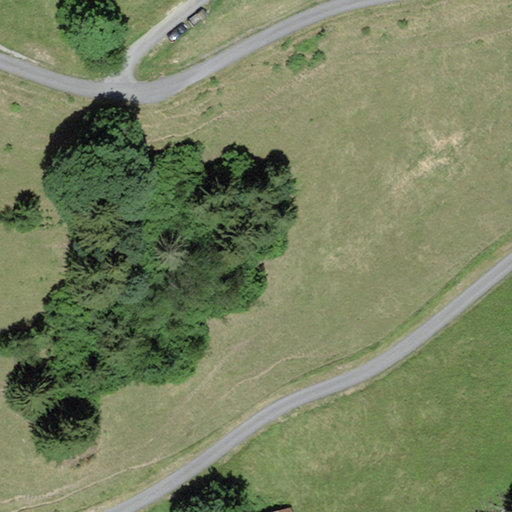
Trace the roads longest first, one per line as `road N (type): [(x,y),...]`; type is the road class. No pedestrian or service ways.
road 1 (unclassified): [(118,511),(270,413),(380,364),(511,261)]
road 2 (unclassified): [(351,0),(148,93),(93,90),(0,59)]
